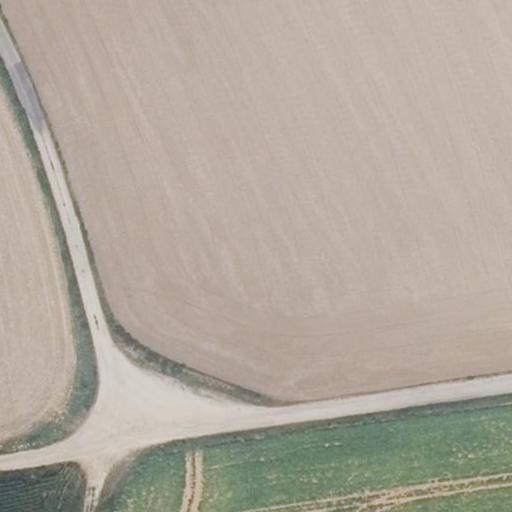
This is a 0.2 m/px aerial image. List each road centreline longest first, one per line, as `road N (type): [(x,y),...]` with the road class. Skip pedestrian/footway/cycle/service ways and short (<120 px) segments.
road 1 (track): [(0,456),(511,383)]
road 2 (track): [(0,44),(91,292),(111,441)]
